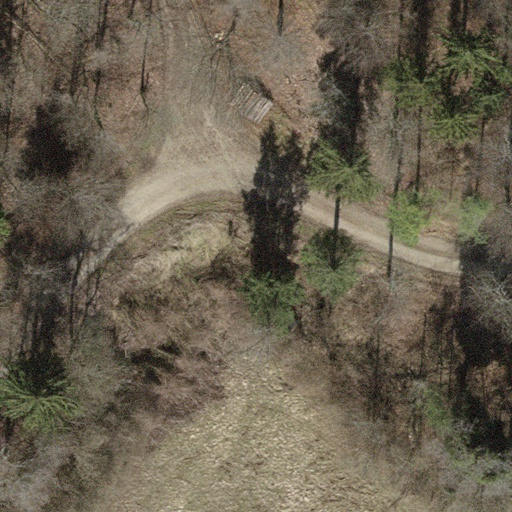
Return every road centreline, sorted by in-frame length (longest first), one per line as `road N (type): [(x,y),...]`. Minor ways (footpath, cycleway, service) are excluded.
road 1 (track): [(0,364),(124,221),(239,189),(511,256)]
road 2 (track): [(239,189),(192,0)]
